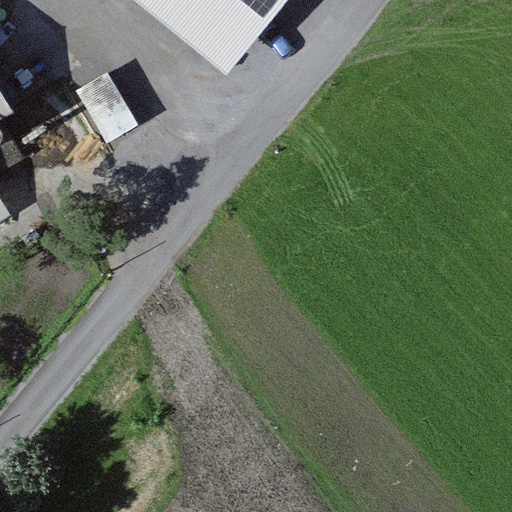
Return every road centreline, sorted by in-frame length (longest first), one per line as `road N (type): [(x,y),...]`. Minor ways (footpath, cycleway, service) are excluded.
road 1 (track): [(0,477),(394,0)]
road 2 (track): [(213,218),(18,0)]
